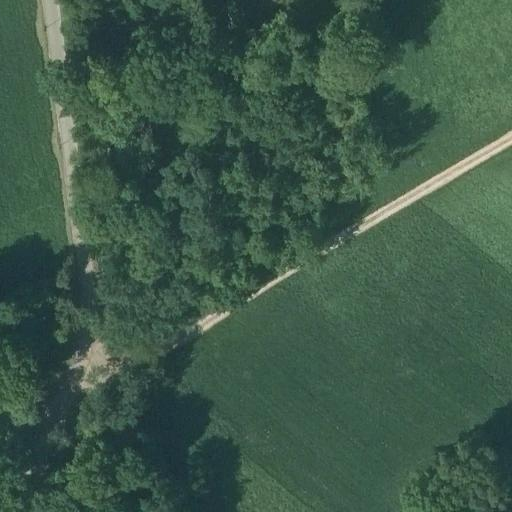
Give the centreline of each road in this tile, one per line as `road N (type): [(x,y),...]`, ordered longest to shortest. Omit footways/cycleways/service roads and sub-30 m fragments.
road 1 (unclassified): [(34,511),(95,375),(103,272),(62,0)]
road 2 (track): [(95,375),(147,362),(511,142)]
